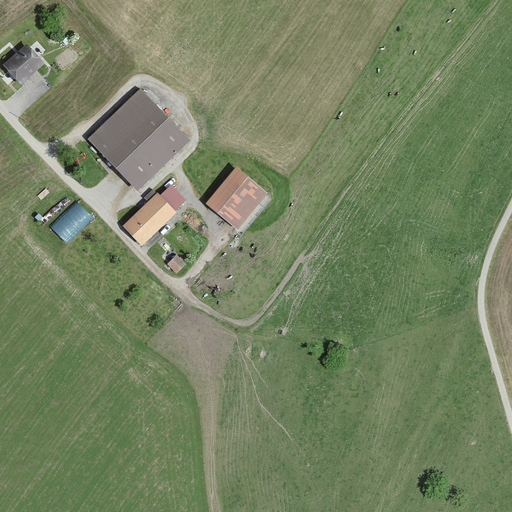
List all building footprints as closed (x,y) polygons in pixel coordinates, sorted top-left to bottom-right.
[(19,85),(43,63),(25,43),(1,65),(19,85)] [(189,142),(138,90),(86,142),(136,193),(189,142)] [(267,194),(235,168),(204,205),(236,231),(267,194)] [(175,214),(156,195),(122,227),(141,247),(175,214)] [(68,242),(94,216),(77,199),(51,226),(68,242)] [(177,253),(168,263),(177,272),(187,262),(177,253)]
